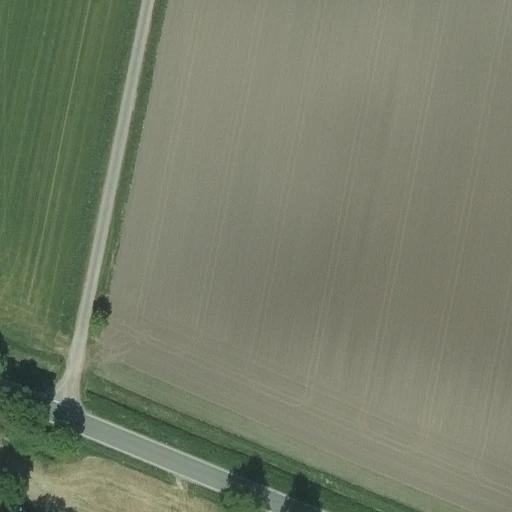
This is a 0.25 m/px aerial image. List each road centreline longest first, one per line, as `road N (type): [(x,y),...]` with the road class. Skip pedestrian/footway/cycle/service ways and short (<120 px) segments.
road 1 (track): [(150,0),(58,415)]
road 2 (tertiary): [(291,511),(0,391)]
